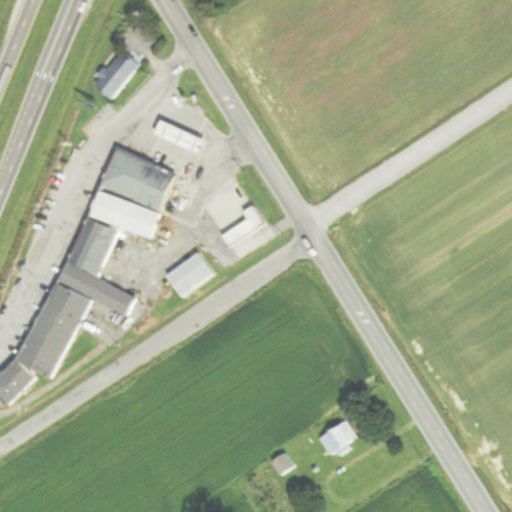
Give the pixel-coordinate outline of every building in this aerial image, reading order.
[(146,66),(127,51),(99,85),(117,100),(146,66)] [(214,142),(170,122),(164,136),(208,156),(214,142)] [(182,175),(122,151),(105,192),(95,219),(80,235),(36,342),(0,380),(0,394),(14,408),(42,379),(62,380),(95,299),(135,316),(143,297),(104,281),(125,228),(156,240),(182,175)] [(250,213),(254,219),(229,237),(237,248),(271,224),(259,207),(250,213)] [(365,441),(352,422),(325,440),(338,459),(365,441)] [(278,462),(284,476),(299,470),(292,455),(278,462)]
